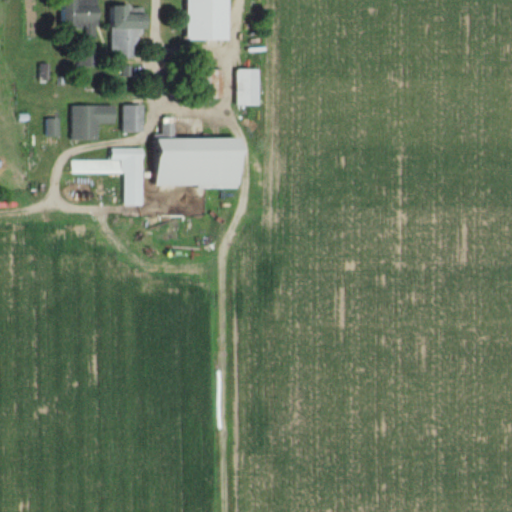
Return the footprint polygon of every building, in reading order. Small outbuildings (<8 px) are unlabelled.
[(79,29),(79,39),(89,39),(88,0),(53,0),(53,29),(79,29)] [(221,0),(178,0),(179,41),(221,41),(221,0)] [(103,6),(103,59),(134,58),(134,6),(103,6)] [(77,67),(87,67),(87,53),(77,53),(77,67)] [(216,70),(198,70),(198,99),(216,99),(216,70)] [(251,70),(229,70),(229,106),(251,106),(251,70)] [(137,105),(116,105),(116,132),(137,132),(137,105)] [(92,140),(92,124),(108,124),(108,106),(65,106),(65,140),(92,140)] [(53,136),(53,119),(42,119),(42,136),(53,136)] [(230,189),(230,139),(168,139),(168,123),(156,123),(156,135),(145,135),(145,189),(230,189)] [(66,174),(117,174),(117,206),(136,206),(136,149),(104,149),(104,161),(66,161),(66,174)]
